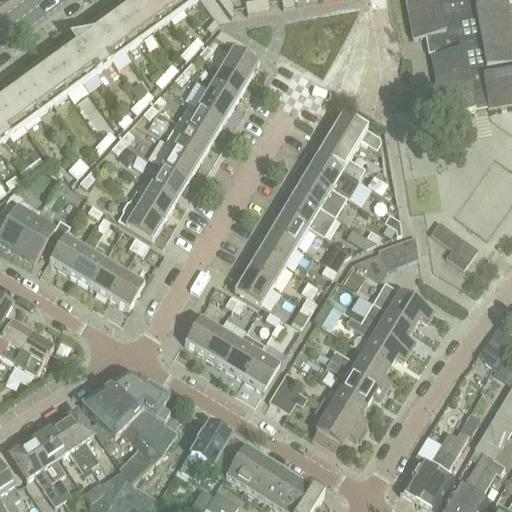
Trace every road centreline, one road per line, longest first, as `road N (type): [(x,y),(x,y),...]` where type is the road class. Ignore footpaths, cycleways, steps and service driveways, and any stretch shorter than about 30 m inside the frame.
road 1 (residential): [(130,357),(151,340),(293,108),(338,79),(366,36)]
road 2 (residential): [(366,502),(130,357)]
road 3 (residential): [(366,502),(511,285)]
road 4 (residential): [(130,357),(0,438)]
road 5 (residential): [(0,278),(130,357)]
